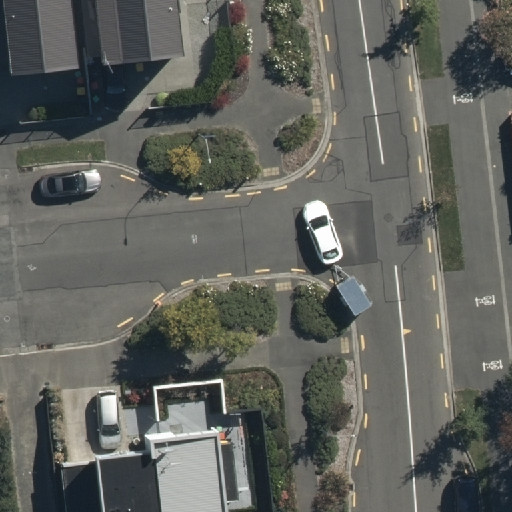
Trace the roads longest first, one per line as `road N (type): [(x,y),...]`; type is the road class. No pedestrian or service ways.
road 1 (residential): [(0,255),(385,210)]
road 2 (tertiary): [(415,511),(385,210)]
road 3 (tertiary): [(385,210),(355,0)]
